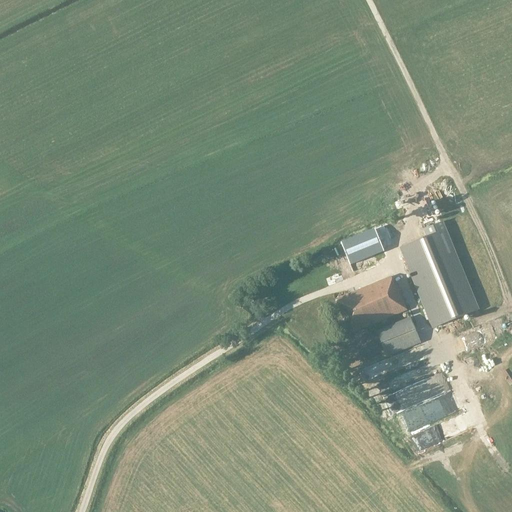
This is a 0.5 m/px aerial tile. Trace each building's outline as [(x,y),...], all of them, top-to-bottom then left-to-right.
[(420,149),(383,161),(386,173),(394,171),(392,165),(408,160),(410,167),(424,162),(420,149)] [(449,179),(436,183),(450,228),(463,223),(449,179)] [(420,210),(429,208),(427,195),(419,197),(420,210)] [(479,310),(443,222),(423,230),(426,237),(399,248),(432,329),(479,310)] [(384,255),(375,233),(342,247),(351,269),(384,255)] [(390,276),(335,299),(349,333),(407,310),(396,283),(394,284),(390,276)] [(420,342),(410,317),(376,331),(386,356),(420,342)] [(455,350),(507,333),(503,320),(451,337),(455,350)] [(385,414),(474,380),(467,362),(378,396),(385,414)]
